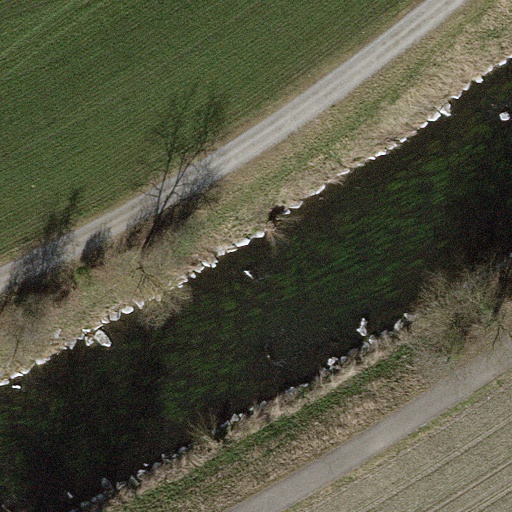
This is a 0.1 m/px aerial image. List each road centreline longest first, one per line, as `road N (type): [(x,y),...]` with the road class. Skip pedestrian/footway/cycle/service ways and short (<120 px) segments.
road 1 (track): [(0,284),(250,151),(454,0)]
road 2 (track): [(511,331),(234,511)]
